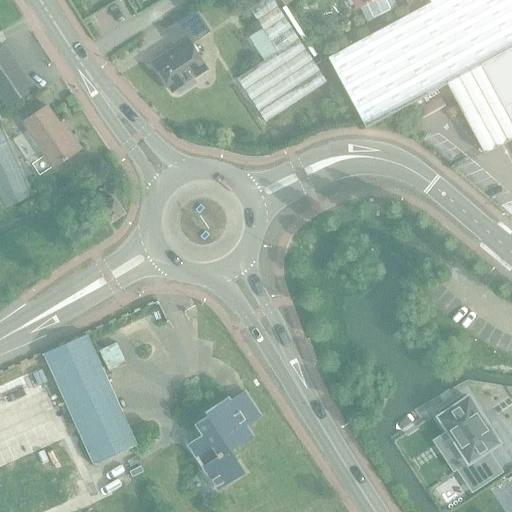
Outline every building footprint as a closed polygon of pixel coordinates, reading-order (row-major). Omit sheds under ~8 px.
[(277,51),(237,77),(266,121),(325,81),(272,0),(261,0),(249,8),(277,51)] [(511,0),(427,0),(430,4),(327,58),(364,126),(365,127),(368,126),(446,84),(480,65),(511,127),(511,0)] [(393,0),(352,0),(356,7),(359,6),(367,22),(397,7),(393,0)] [(426,3),(424,0),(408,0),(406,1),(411,11),(426,3)] [(95,12),(100,31),(119,25),(113,6),(95,12)] [(153,62),(159,72),(171,90),(176,87),(180,92),(195,82),(192,77),(206,67),(190,42),(208,30),(195,10),(165,30),(176,47),(153,62)] [(0,96),(7,106),(33,88),(4,46),(0,48),(0,96)] [(511,127),(480,65),(446,84),(483,154),(511,138),(511,127)] [(440,97),(408,115),(413,124),(446,106),(440,97)] [(51,167),(80,148),(70,134),(67,136),(47,107),(22,124),(51,167)] [(0,201),(4,210),(32,197),(0,125),(0,201)] [(123,213),(113,198),(101,206),(111,222),(123,213)] [(92,465),(137,444),(87,333),(47,352),(48,355),(32,362),(65,437),(76,432),(92,465)] [(228,450),(239,443),(252,435),(244,423),(257,415),(243,393),(229,401),(227,397),(202,413),(205,416),(194,423),(202,436),(187,445),(215,489),(242,473),(228,450)] [(442,415),(438,417),(466,461),(460,465),(459,463),(456,465),(472,490),(499,472),(485,450),(497,443),(487,428),(488,427),(478,412),(477,412),(468,398),(464,400),(461,396),(439,411),(442,415)]
